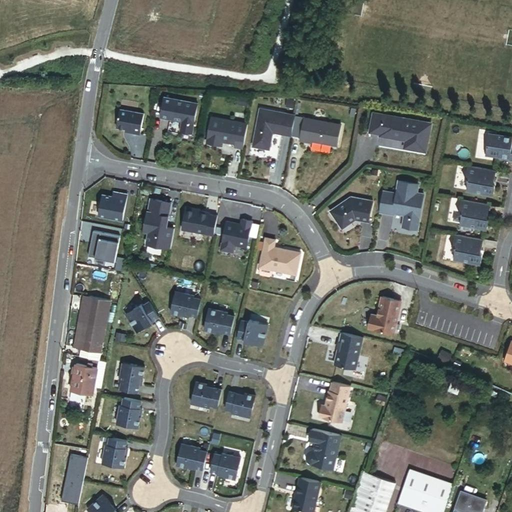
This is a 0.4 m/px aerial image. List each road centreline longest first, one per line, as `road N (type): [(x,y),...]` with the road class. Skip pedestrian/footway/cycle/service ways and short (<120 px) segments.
road 1 (unclassified): [(81,160),(34,511)]
road 2 (residential): [(238,511),(151,486),(172,349),(287,383)]
road 3 (residential): [(81,160),(266,196),(296,211),(314,233),(332,277)]
road 4 (residential): [(497,308),(421,281),(332,277)]
road 5 (unclassified): [(112,0),(81,160)]
road 6 (residential): [(287,383),(257,511)]
